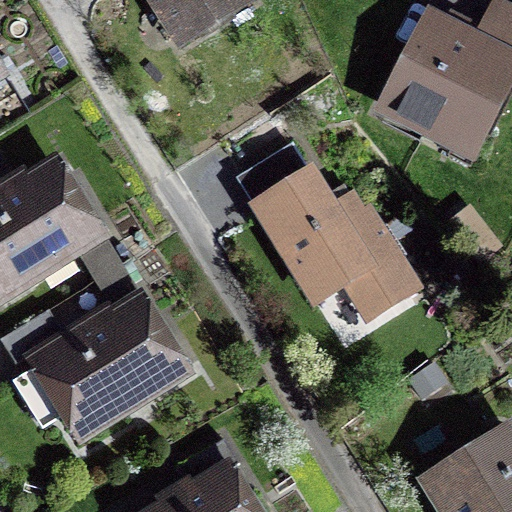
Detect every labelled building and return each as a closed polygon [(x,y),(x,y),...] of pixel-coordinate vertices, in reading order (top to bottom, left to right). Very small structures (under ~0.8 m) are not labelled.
[(153,0),(181,43),(245,3),(242,0),(153,0)] [(511,12),(496,4),(475,45),(431,22),(385,111),(469,154),(511,71),(511,12)] [(292,146),(241,178),(259,207),(257,208),(316,303),(348,283),(370,320),(415,292),(366,213),(343,228),(292,146)] [(117,269),(55,169),(0,202),(0,297),(78,250),(97,281),(117,269)] [(37,368),(79,437),(182,374),(117,269),(97,281),(120,317),(37,368)] [(65,334),(51,310),(1,341),(15,365),(65,334)] [(511,511),(511,440),(507,432),(428,482),(446,511),(511,511)] [(163,511),(251,511),(227,472),(239,465),(224,440),(175,471),(191,495),(163,511)]
